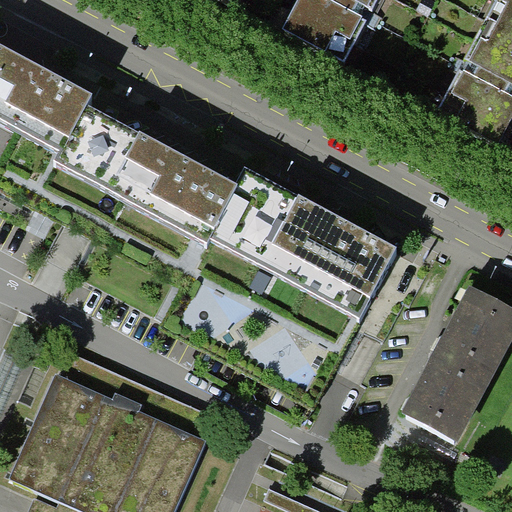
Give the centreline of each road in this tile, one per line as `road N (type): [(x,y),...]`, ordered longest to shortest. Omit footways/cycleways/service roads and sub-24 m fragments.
road 1 (secondary): [(34,0),(511,250)]
road 2 (residential): [(0,297),(458,511)]
